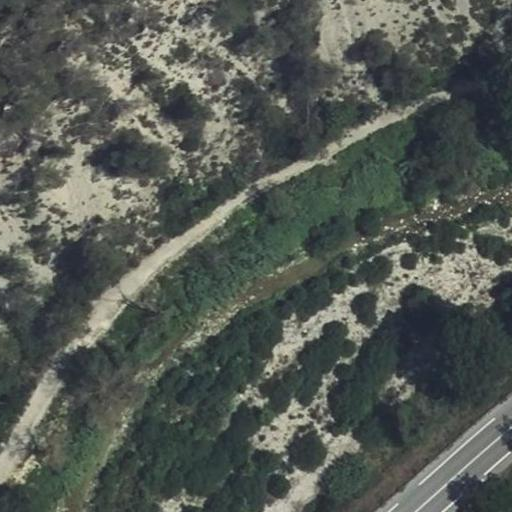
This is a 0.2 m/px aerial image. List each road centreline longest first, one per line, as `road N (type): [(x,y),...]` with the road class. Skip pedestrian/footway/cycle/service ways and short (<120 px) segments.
road 1 (track): [(511,67),(272,171),(175,243),(113,292),(0,460)]
road 2 (tertiary): [(415,511),(511,426)]
